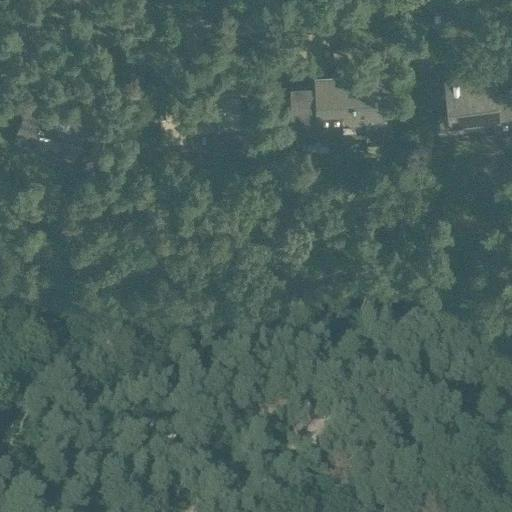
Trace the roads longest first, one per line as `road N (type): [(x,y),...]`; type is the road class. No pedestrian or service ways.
road 1 (track): [(511,234),(439,265),(383,268),(241,252),(0,195)]
road 2 (residential): [(85,0),(200,30),(415,0)]
